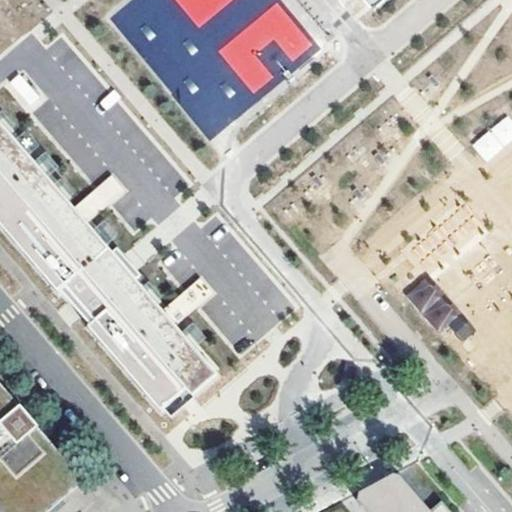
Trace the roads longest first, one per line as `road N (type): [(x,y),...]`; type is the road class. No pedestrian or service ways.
road 1 (residential): [(0,308),(172,511)]
road 2 (residential): [(217,511),(406,410)]
